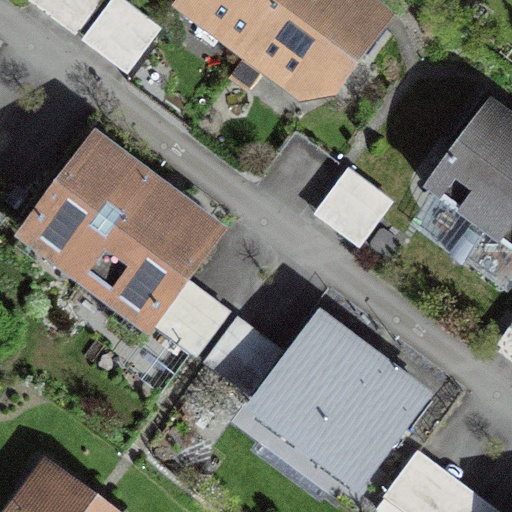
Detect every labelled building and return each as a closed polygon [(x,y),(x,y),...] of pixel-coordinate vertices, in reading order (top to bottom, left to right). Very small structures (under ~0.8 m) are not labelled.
[(40,0),(31,15),(79,48),(111,0),(40,0)] [(353,0),(192,0),(188,6),(326,106),(386,24),(353,0)] [(81,55),(126,88),(164,40),(118,8),(81,55)] [(511,124),(484,104),(417,198),(511,266),(511,124)] [(91,145),(28,231),(152,327),(218,239),(91,145)] [(345,172),(318,213),(359,240),(386,199),(345,172)] [(424,394),(317,319),(265,394),(372,469),(424,394)] [(511,326),(495,349),(511,361),(511,326)] [(397,511),(448,511),(465,491),(414,455),(382,500),(397,511)] [(110,511),(41,463),(5,511),(110,511)] [(491,511),(465,491),(448,511),(491,511)]
